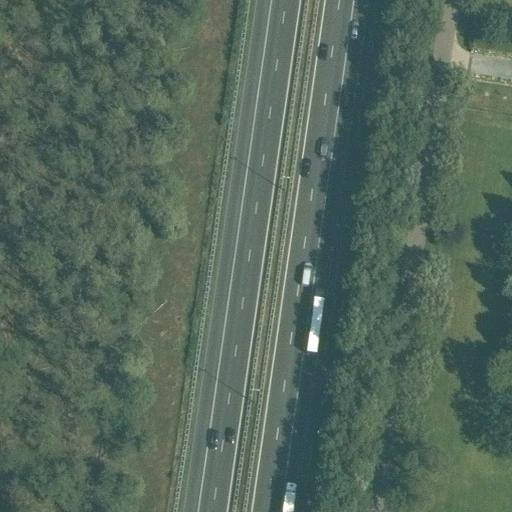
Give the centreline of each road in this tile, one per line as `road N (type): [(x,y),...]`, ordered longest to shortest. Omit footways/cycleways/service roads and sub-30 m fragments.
road 1 (motorway): [(273,511),(346,0)]
road 2 (motorway): [(278,0),(205,511)]
road 3 (unclassified): [(373,511),(441,57)]
